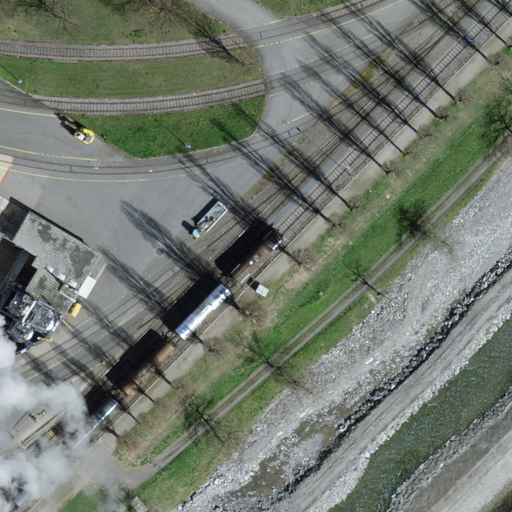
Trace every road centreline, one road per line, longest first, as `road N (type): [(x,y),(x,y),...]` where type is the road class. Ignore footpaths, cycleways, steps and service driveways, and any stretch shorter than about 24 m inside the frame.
road 1 (track): [(102,485),(115,492),(273,365),(511,135)]
road 2 (track): [(511,298),(304,511)]
